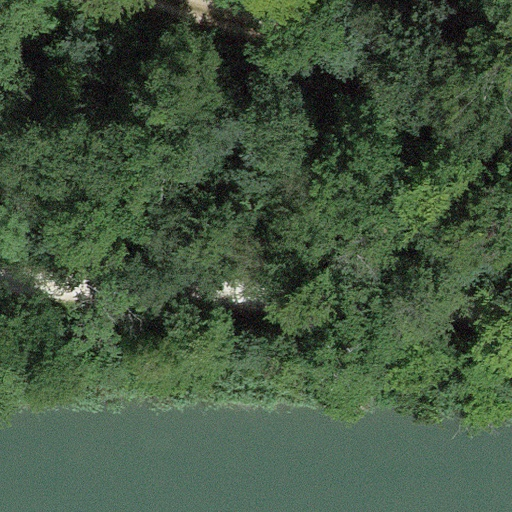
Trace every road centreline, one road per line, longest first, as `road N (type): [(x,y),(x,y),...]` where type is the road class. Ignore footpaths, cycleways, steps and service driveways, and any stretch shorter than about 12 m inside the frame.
road 1 (track): [(511,309),(0,285)]
road 2 (track): [(133,0),(359,68),(511,129)]
